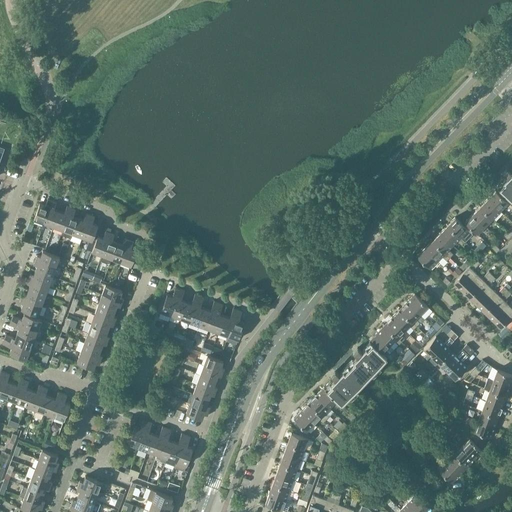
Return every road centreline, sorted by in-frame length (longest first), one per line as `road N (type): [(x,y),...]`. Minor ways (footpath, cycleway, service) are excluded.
road 1 (tertiary): [(206,503),(257,370),(362,236)]
road 2 (residential): [(97,396),(152,239),(116,225),(100,208),(25,180)]
road 3 (tertiary): [(362,236),(508,73)]
road 4 (residential): [(511,367),(461,330),(460,313),(395,260)]
road 5 (residential): [(0,305),(13,266),(3,243),(25,180)]
